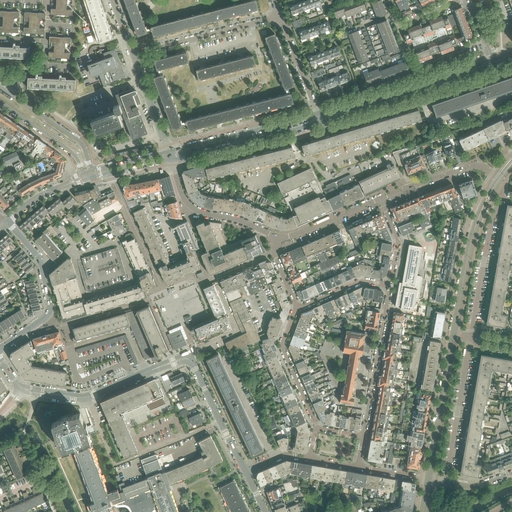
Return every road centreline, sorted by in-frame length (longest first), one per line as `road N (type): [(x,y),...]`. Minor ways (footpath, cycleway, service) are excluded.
road 1 (residential): [(20,389),(87,397),(189,357)]
road 2 (tertiary): [(0,348),(51,311),(34,253),(6,223)]
road 3 (tertiary): [(453,334),(473,233),(498,178)]
road 4 (residential): [(471,338),(491,218),(502,198),(511,200)]
road 5 (residential): [(132,55),(280,15)]
road 6 (tertiary): [(171,158),(320,122)]
road 7 (residential): [(362,436),(389,286)]
road 8 (tertiary): [(316,113),(169,151)]
road 9 (tertiary): [(428,479),(453,334)]
road 10 (residential): [(446,483),(471,338)]
road 11 (residential): [(279,238),(194,209),(171,158)]
road 12 (tertiary): [(370,107),(493,66)]
road 13 (residential): [(246,472),(189,357)]
road 14 (residential): [(380,198),(471,165),(498,178)]
